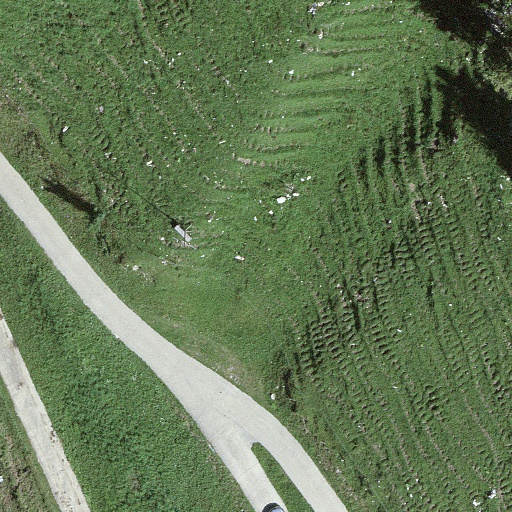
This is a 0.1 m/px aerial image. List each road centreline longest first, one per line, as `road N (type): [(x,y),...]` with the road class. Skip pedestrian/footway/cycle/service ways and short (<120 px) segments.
road 1 (track): [(333,511),(255,421),(164,358),(90,291),(0,177)]
road 2 (track): [(273,511),(193,379)]
